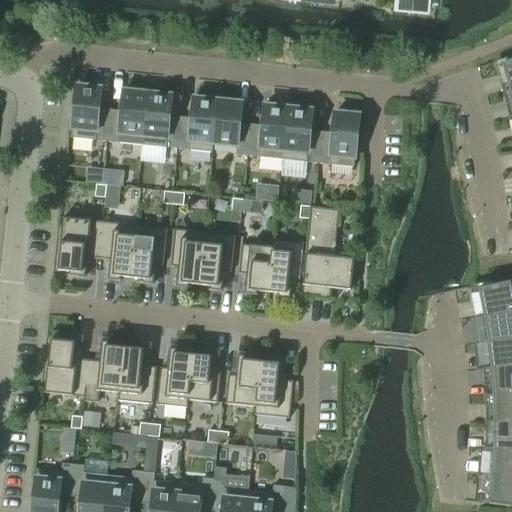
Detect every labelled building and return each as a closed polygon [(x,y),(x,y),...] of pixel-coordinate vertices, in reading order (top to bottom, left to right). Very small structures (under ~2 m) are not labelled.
[(396,0),(396,9),(397,9),(397,7),(408,9),(408,10),(409,10),(409,9),(420,10),(420,11),(426,12),(427,4),(435,5),(435,0),(396,0)] [(511,56),(500,60),(509,91),(511,90),(511,56)] [(75,86),(70,138),(106,142),(109,110),(98,109),(100,89),(75,86)] [(142,136),(146,94),(122,91),(120,111),(109,110),(106,142),(117,143),(141,146),(142,136)] [(142,136),(141,146),(176,149),(180,117),(169,116),(171,96),(146,94),(142,136)] [(211,153),(212,144),(217,101),(193,99),(190,119),(180,117),(176,149),(211,153)] [(236,146),(235,155),(246,157),(250,125),(239,124),(241,104),(217,101),(212,144),(236,146)] [(250,125),(246,157),(282,160),(287,109),(263,106),(261,126),(250,125)] [(287,109),(282,160),(317,164),(320,132),(309,131),(312,111),(287,109)] [(333,113),(331,133),(320,132),(317,164),(353,168),(359,116),(333,113)] [(106,186),(96,185),(94,197),(104,198),(106,186)] [(163,204),(172,205),(174,193),(164,192),(163,204)] [(174,193),(172,205),(183,206),(184,194),(174,193)] [(231,211),(241,212),(242,200),(232,199),(231,211)] [(242,200),(241,212),(251,213),(252,201),(242,200)] [(309,219),(310,207),(300,206),(299,218),(309,219)] [(310,207),(301,296),(329,299),(330,288),(350,290),(353,260),(333,258),(338,210),(310,207)] [(68,276),(84,278),(86,258),(98,259),(102,222),(62,218),(59,246),(60,246),(57,271),(69,272),(68,276)] [(130,279),(136,226),(102,222),(98,259),(109,260),(107,280),(120,281),(120,277),(130,279)] [(162,266),(166,229),(136,226),(130,279),(141,280),(140,284),(153,285),(155,265),(162,266)] [(188,289),(188,285),(199,286),(204,233),(174,230),(170,266),(178,267),(175,287),(188,289)] [(230,273),(234,236),(204,233),(199,286),(209,287),(208,291),(221,292),(223,272),(230,273)] [(238,274),(246,274),(244,294),(256,296),(257,292),(266,293),(272,240),(271,240),(271,248),(241,245),(238,274)] [(302,243),(272,240),(266,293),(277,294),(276,298),(289,299),(291,279),(298,280),(302,243)] [(511,295),(509,282),(496,285),(495,281),(476,285),(483,316),(511,311),(511,295)] [(511,311),(483,316),(487,343),(511,339),(511,311)] [(61,342),(50,341),(47,365),(44,393),(83,397),(87,360),(76,359),(78,339),(62,338),(61,342)] [(511,339),(487,343),(490,369),(511,367),(511,339)] [(99,362),(87,360),(83,397),(84,397),(84,402),(97,403),(99,391),(118,393),(117,401),(123,348),(113,347),(113,343),(101,342),(99,362)] [(123,348),(117,401),(152,404),(156,368),(144,366),(146,347),(134,345),(133,349),(123,348)] [(160,368),(156,405),(186,408),(191,355),(181,354),(181,350),(169,349),(167,369),(160,368)] [(202,352),(202,356),(191,355),(186,408),(187,408),(187,400),(217,403),(220,374),(212,373),(214,354),(202,352)] [(253,415),(254,415),(260,362),(249,361),(249,357),(237,356),(235,376),(228,375),(225,404),(254,407),(253,415)] [(260,362),(254,415),(289,419),(292,382),(281,380),(283,361),(270,359),(270,363),(260,362)] [(511,367),(490,369),(492,396),(511,395),(511,367)] [(511,395),(492,396),(492,423),(511,423),(511,395)] [(100,414),(83,412),(82,427),(98,429),(100,414)] [(71,416),(70,428),(80,429),(82,417),(71,416)] [(148,436),(150,424),(140,423),(138,435),(148,436)] [(511,423),(492,423),(492,449),(511,450),(511,423)] [(160,425),(150,424),(148,436),(158,437),(160,425)] [(217,444),(218,432),(208,431),(207,443),(217,444)] [(228,433),(218,432),(217,444),(227,445),(228,433)] [(260,447),(261,436),(253,435),(252,446),(260,447)] [(215,458),(217,444),(207,443),(205,442),(203,456),(215,458)] [(511,450),(492,449),(490,476),(511,478),(511,450)] [(56,511),(58,495),(69,497),(72,465),(61,464),(60,472),(35,469),(30,511),(56,511)] [(80,498),(78,511),(102,511),(107,476),(83,474),(84,466),(72,465),(69,497),(80,498)] [(131,471),(131,479),(107,476),(102,511),(127,511),(129,503),(139,504),(143,472),(131,471)] [(174,511),(177,484),(153,481),(154,473),(143,472),(139,504),(150,505),(149,511),(174,511)] [(511,478),(490,476),(488,504),(511,506),(511,478)] [(202,478),(201,486),(177,484),(174,511),(198,511),(199,510),(210,511),(213,480),(202,478)] [(224,489),(224,481),(213,480),(210,511),(215,511),(245,511),(247,491),(224,489)] [(272,486),(271,494),(247,491),(245,511),(280,511),(284,487),(272,486)] [(284,487),(280,511),(294,511),(295,511),(296,488),(284,487)]
